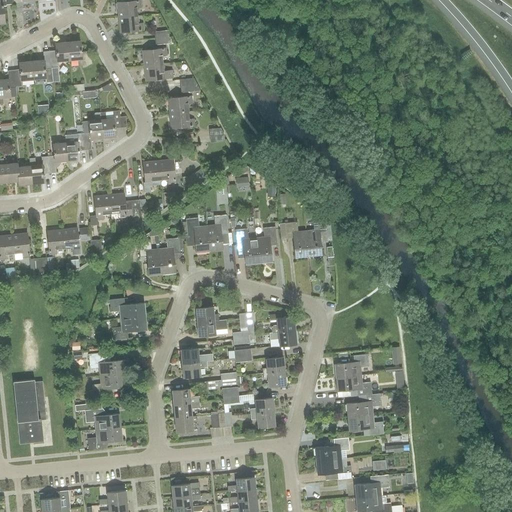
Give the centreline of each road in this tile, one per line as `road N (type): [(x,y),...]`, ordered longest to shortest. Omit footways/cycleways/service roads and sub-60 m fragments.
road 1 (residential): [(286,443),(322,327),(318,311),(192,273),(150,376),(157,455)]
road 2 (residential): [(0,208),(52,199),(134,136),(138,120),(85,23),(69,16),(0,52)]
road 3 (residential): [(157,455),(14,469)]
road 4 (residential): [(286,443),(157,455)]
